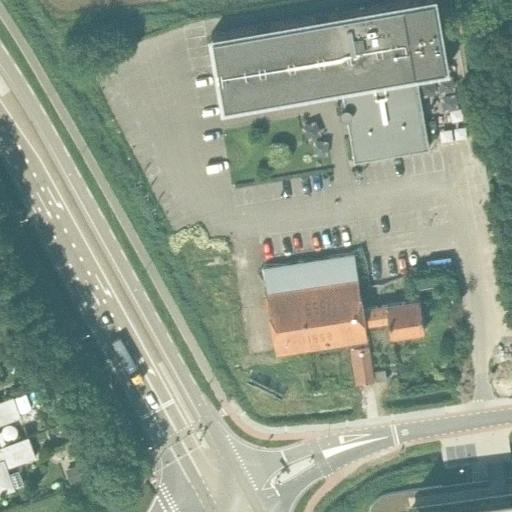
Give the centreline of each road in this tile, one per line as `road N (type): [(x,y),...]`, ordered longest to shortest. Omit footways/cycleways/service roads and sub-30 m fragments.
road 1 (primary): [(242,484),(32,103),(0,61)]
road 2 (primary): [(0,114),(202,501)]
road 3 (unclassified): [(320,455),(369,438),(511,414)]
